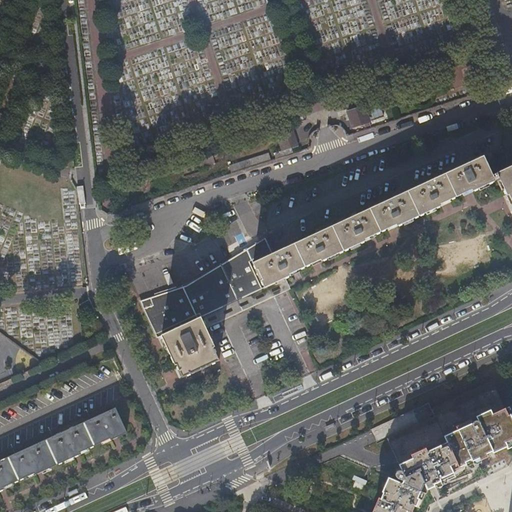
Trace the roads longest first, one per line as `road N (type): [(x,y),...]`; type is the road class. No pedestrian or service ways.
road 1 (secondary): [(511,297),(275,411),(168,451)]
road 2 (residential): [(185,204),(511,98)]
road 3 (secondary): [(217,473),(511,332)]
road 4 (residential): [(60,0),(87,236)]
road 5 (residential): [(87,236),(168,451)]
road 6 (secondary): [(168,451),(59,511)]
